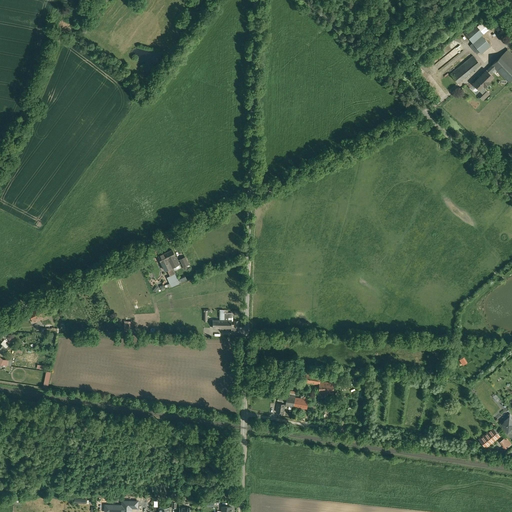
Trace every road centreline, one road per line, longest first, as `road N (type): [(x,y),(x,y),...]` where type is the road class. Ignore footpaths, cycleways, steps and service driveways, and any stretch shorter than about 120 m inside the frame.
road 1 (residential): [(252,193),(242,511)]
road 2 (residential): [(252,193),(0,317)]
road 3 (track): [(0,174),(63,37),(81,30),(93,0)]
road 4 (residential): [(257,0),(252,193)]
road 5 (residential): [(424,112),(252,193)]
road 6 (residential): [(424,112),(307,0)]
road 7 (residential): [(511,196),(424,112)]
